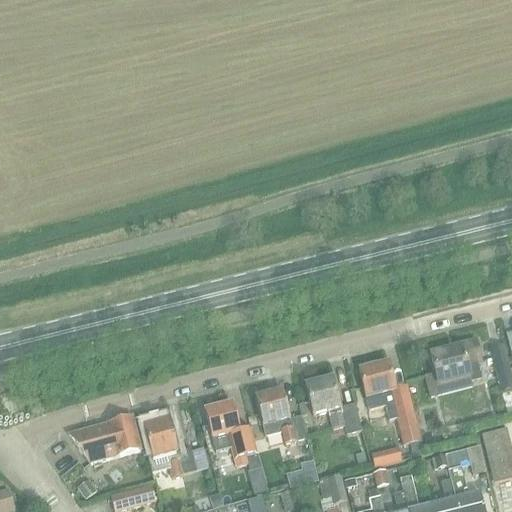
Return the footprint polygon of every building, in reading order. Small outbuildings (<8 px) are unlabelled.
[(479,381),(475,364),(480,363),(475,343),(455,348),(455,351),(430,358),(437,386),(468,378),(469,384),(479,381)] [(420,443),(406,387),(394,390),(387,366),(358,374),(365,401),(362,401),(364,410),(384,405),(388,423),(396,421),(402,447),(420,443)] [(500,395),(511,391),(511,390),(507,371),(495,374),(500,395)] [(304,387),(312,418),(327,414),(332,432),(344,430),(346,438),(360,434),(354,407),(340,411),(332,380),(304,387)] [(281,393),(254,400),(261,427),(264,439),(281,435),(283,446),(305,440),(299,417),(288,420),(281,393)] [(211,442),(227,438),(236,470),(247,467),(244,459),(255,456),(250,433),(239,436),(231,406),(204,413),(211,442)] [(89,466),(140,452),(131,420),(68,436),(89,466)] [(147,461),(151,474),(167,470),(170,482),(195,475),(190,452),(176,455),(168,423),(143,429),(151,461),(147,461)] [(485,449),(509,443),(506,431),(482,438),(485,449)] [(485,449),(488,461),(511,455),(511,454),(509,443),(485,449)] [(473,478),(486,474),(479,449),(466,452),(473,478)] [(364,454),(355,456),(359,469),(368,466),(364,454)] [(511,455),(488,461),(491,473),(511,468),(511,455)] [(430,461),(433,472),(446,469),(443,457),(430,461)] [(511,481),(511,468),(491,473),(494,486),(511,481)] [(383,471),(373,473),(377,489),(387,486),(383,471)] [(448,475),(450,483),(457,511),(483,511),(479,496),(464,500),(463,496),(467,495),(461,472),(448,475)] [(295,490),(318,484),(315,475),(293,481),(295,490)] [(333,508),(346,505),(340,480),(319,485),(323,502),(331,500),(333,508)] [(354,480),(345,483),(347,490),(356,488),(354,480)] [(432,511),(432,508),(419,511),(410,480),(400,483),(403,493),(407,511),(432,511)] [(96,494),(88,483),(77,491),(85,501),(96,494)] [(432,511),(457,511),(450,483),(441,486),(445,505),(432,508),(432,511)] [(123,511),(155,504),(151,487),(112,496),(115,511),(123,511)] [(253,488),(242,492),(245,505),(257,502),(253,488)] [(293,491),(280,494),(284,511),(296,511),(298,511),(293,491)] [(0,493),(0,511),(13,511),(8,492),(0,493)] [(407,511),(403,493),(394,495),(397,511),(407,511)] [(218,496),(208,499),(211,510),(221,507),(218,496)] [(371,511),(383,511),(380,499),(369,502),(371,511)]
